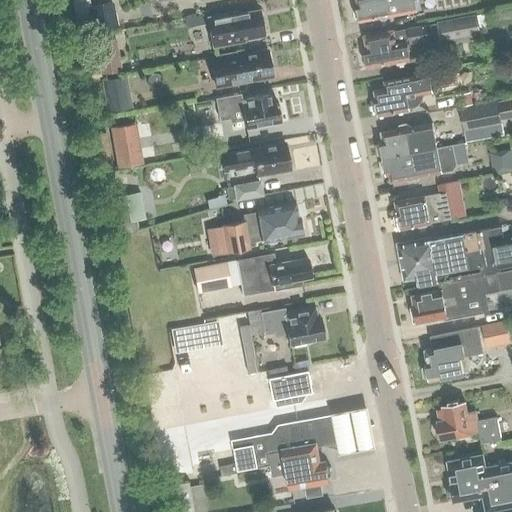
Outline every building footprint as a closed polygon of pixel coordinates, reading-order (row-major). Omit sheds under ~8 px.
[(357,0),(358,4),(356,5),(357,8),(355,11),(356,17),(359,19),(359,22),(380,18),(382,20),(387,20),(389,16),(417,11),(417,9),(419,6),(417,0),(357,0)] [(109,4),(89,9),(95,33),(114,28),(109,4)] [(266,30),(265,25),(262,21),(260,11),(240,14),(239,12),(208,18),(213,48),(245,42),(245,41),(265,37),(264,34),(266,30)] [(477,17),(438,25),(442,45),(481,38),(477,17)] [(428,39),(426,26),(366,36),(368,48),(365,49),(366,52),(363,55),(364,63),(368,64),(369,67),(396,63),(399,65),(404,64),(406,61),(410,60),(406,43),(428,39)] [(115,39),(95,43),(101,75),(121,71),(115,39)] [(80,71),(83,70),(95,68),(91,46),(79,48),(75,49),(80,71)] [(236,53),(216,57),(217,62),(212,63),(217,89),(252,82),(254,79),(272,75),(272,74),(274,70),(273,64),(269,61),(268,51),(236,57),(236,53)] [(431,92),(431,94),(433,94),(429,74),(403,79),(404,82),(389,85),(389,89),(375,92),(377,99),(375,99),(376,104),(373,106),(374,111),(377,112),(377,117),(409,111),(409,109),(410,109),(415,108),(418,105),(421,102),(424,98),(423,94),(431,92)] [(126,77),(102,81),(108,112),(132,108),(126,77)] [(456,95),(458,107),(473,104),(471,93),(456,95)] [(281,108),(278,105),(277,102),(272,103),(271,94),(242,100),(241,94),(217,98),(221,120),(230,118),(231,122),(245,119),(247,130),(260,127),(265,123),(281,120),(280,118),(282,114),(281,108)] [(511,101),(511,100),(498,103),(501,120),(511,118),(511,101)] [(462,109),(465,127),(501,120),(498,103),(462,109)] [(380,142),(383,159),(438,149),(433,124),(412,128),(407,124),(400,126),(397,131),(382,133),(384,141),(380,142)] [(138,165),(131,125),(111,129),(118,168),(138,165)] [(112,169),(106,132),(95,133),(101,171),(112,169)] [(266,145),(221,154),(224,171),(254,166),(256,178),(268,176),(271,172),(288,169),(288,167),(291,164),(290,157),(285,155),(283,144),(266,147),(266,145)] [(454,146),(438,149),(383,159),(386,176),(390,175),(391,183),(406,180),(409,182),(419,180),(421,177),(453,171),(457,166),(454,146)] [(511,170),(511,149),(490,153),(493,173),(511,170)] [(259,183),(227,188),(229,201),(261,195),(259,183)] [(447,193),(395,202),(397,211),(396,211),(396,214),(394,216),(396,226),(399,227),(400,229),(453,219),(447,193)] [(218,198),(207,201),(210,210),(227,205),(224,195),(218,197),(218,198)] [(511,204),(511,203),(505,199),(498,200),(500,213),(511,210),(511,204)] [(245,222),(222,226),(227,255),(250,250),(249,244),(262,242),(263,245),(268,244),(271,246),(274,245),(277,242),(302,237),(296,205),(257,212),(258,214),(244,216),(245,222)] [(114,224),(116,237),(138,231),(136,220),(114,224)] [(501,227),(401,246),(407,278),(416,277),(418,286),(439,282),(484,273),(498,270),(497,268),(500,267),(511,264),(511,235),(503,238),(501,227)] [(273,255),(237,261),(244,298),(263,294),(263,293),(276,291),(280,293),(286,292),(288,289),(303,286),(302,280),(311,278),(310,275),(312,273),(310,264),(308,262),(307,259),(274,265),(273,255)] [(231,287),(227,263),(194,270),(199,294),(231,287)] [(498,270),(484,273),(439,282),(439,283),(439,284),(440,291),(412,296),(414,305),(414,306),(411,307),(414,322),(417,322),(417,323),(446,317),(446,320),(487,312),(484,294),(501,291),(498,270)] [(284,310),(261,314),(265,335),(274,333),(275,338),(288,335),(291,348),(306,345),(305,342),(325,338),(321,319),(315,320),(313,309),(285,315),(284,310)] [(506,322),(483,326),(487,346),(510,341),(506,322)] [(460,358),(483,354),(478,328),(430,337),(433,350),(426,351),(428,362),(425,362),(426,365),(423,369),(425,376),(429,378),(430,381),(463,375),(460,358)] [(310,370),(308,361),(293,364),(295,373),(310,370)] [(288,375),(287,367),(269,370),(271,378),(288,375)] [(314,390),(310,370),(295,373),(288,375),(271,378),(270,378),(274,399),(276,399),(277,406),(301,401),(307,391),(314,390)] [(437,421),(437,424),(437,425),(436,426),(436,427),(435,428),(435,429),(435,430),(435,431),(435,432),(436,433),(437,435),(438,436),(440,437),(441,440),(471,435),(471,434),(479,432),(481,444),(501,440),(497,418),(477,421),(476,412),(467,414),(465,403),(443,407),(443,411),(438,412),(439,420),(437,421)] [(369,407),(331,414),(336,440),(339,455),(376,448),(369,407)] [(236,464),(219,467),(221,477),(222,476),(238,473),(238,471),(257,467),(257,468),(275,465),(277,476),(288,474),(290,489),(329,482),(329,478),(333,475),(332,467),(326,465),(326,462),(320,463),(317,444),(336,440),(331,415),(278,424),(266,442),(268,452),(255,454),(253,445),(233,449),(236,464)] [(483,455),(447,462),(452,485),(450,485),(451,487),(446,491),(448,498),(453,501),(454,503),(483,497),(485,511),(489,511),(511,507),(511,463),(486,469),(483,455)] [(194,511),(190,487),(189,482),(165,487),(169,511),(194,511)]
